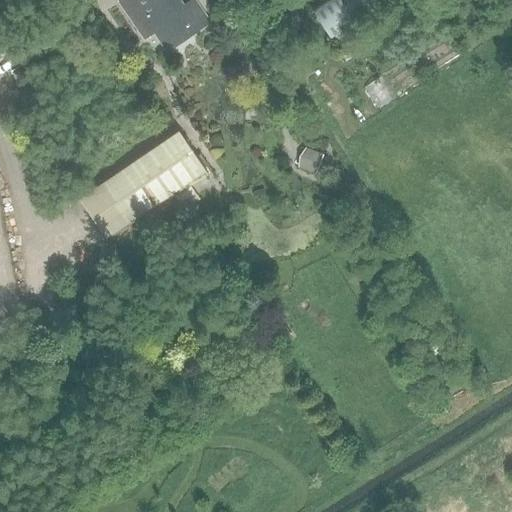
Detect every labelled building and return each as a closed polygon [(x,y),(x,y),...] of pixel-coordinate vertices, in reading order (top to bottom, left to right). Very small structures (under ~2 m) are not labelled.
[(206,23),(192,3),(181,11),(173,0),(124,0),(122,2),(146,37),(156,32),(168,50),(206,23)] [(404,0),(324,0),(312,8),(335,45),(404,0)] [(29,74),(22,65),(12,72),(18,81),(29,74)] [(388,76),(371,83),(379,105),(397,99),(388,76)] [(200,200),(192,188),(209,177),(176,127),(76,195),(110,244),(178,198),(185,210),(200,200)] [(316,174),(324,155),(306,148),(298,168),(316,174)] [(259,319),(280,349),(294,340),(273,309),(259,319)]
